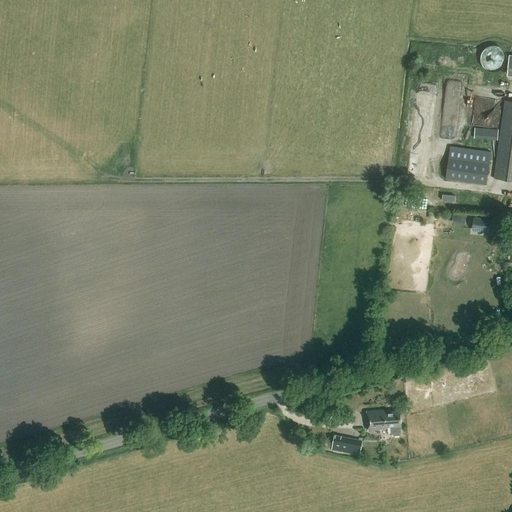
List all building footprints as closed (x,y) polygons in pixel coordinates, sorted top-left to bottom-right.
[(481,56),(480,59),(481,61),(481,64),(482,66),(484,68),(486,69),(488,71),(490,72),(493,72),(495,72),(498,72),(500,71),(502,69),(504,68),(505,66),(506,64),(507,61),(507,59),(507,56),(506,54),(505,52),(504,50),(502,48),(500,47),(498,46),(495,45),(493,45),(490,46),(488,47),(486,48),(484,50),(482,52),(481,54),(481,56)] [(494,178),(511,180),(511,101),(505,100),(494,178)] [(498,140),(498,130),(474,128),(473,138),(498,140)] [(487,184),(491,152),(451,146),(446,179),(487,184)] [(466,214),(453,213),(453,221),(466,222),(466,214)] [(503,232),(504,220),(474,217),(473,229),(503,232)] [(400,433),(400,426),(401,426),(400,411),(386,412),(385,410),(366,411),(368,430),(386,429),(386,427),(391,426),(392,433),(394,435),(399,435),(400,433)] [(336,438),(334,437),(331,449),(359,455),(362,443),(342,439),(342,438),(336,437),(336,438)]
